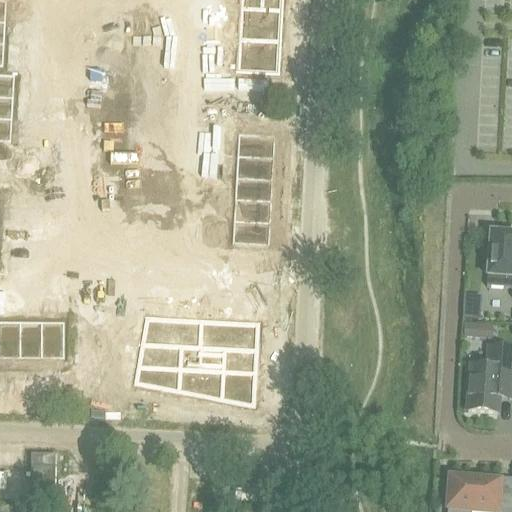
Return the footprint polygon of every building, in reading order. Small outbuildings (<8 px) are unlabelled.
[(234,0),(231,62),(237,62),(236,72),(279,74),(279,62),(280,49),(281,31),(282,18),(282,0),(234,0)] [(48,15),(36,17),(37,25),(49,23),(48,15)] [(49,23),(37,25),(38,32),(50,31),(49,23)] [(52,45),(39,47),(40,54),(53,52),(52,45)] [(0,74),(0,97),(13,98),(14,76),(0,74)] [(0,97),(0,119),(12,120),(24,120),(25,99),(13,98),(0,97)] [(0,119),(0,141),(11,142),(12,120),(0,119)] [(239,135),(238,157),(274,159),(275,137),(239,135)] [(238,157),(236,179),(273,181),(274,159),(238,157)] [(236,179),(235,200),(271,202),(273,181),(236,179)] [(235,200),(234,222),(270,224),(271,202),(235,200)] [(30,214),(29,221),(41,223),(43,216),(30,214)] [(234,222),(233,244),(269,246),(270,224),(234,222)] [(511,233),(496,232),(496,236),(491,236),(487,289),(511,290),(511,233)] [(25,240),(23,247),(36,250),(37,242),(25,240)] [(23,247),(22,255),(34,257),(36,250),(23,247)] [(135,382),(135,385),(158,389),(179,393),(203,398),(231,403),(254,408),(255,408),(255,405),(256,382),(258,350),(259,327),(259,324),(146,318),(146,321),(142,343),(139,359),(135,382)] [(0,322),(0,359),(20,359),(20,323),(0,322)] [(20,323),(20,359),(22,359),(41,359),(42,323),(20,323)] [(42,323),(41,359),(64,360),(64,323),(42,323)] [(464,326),(463,339),(475,340),(476,327),(464,326)] [(510,401),(511,390),(511,380),(511,351),(490,350),(488,370),(471,369),(470,384),(467,387),(466,395),(469,398),(468,413),(497,415),(498,400),(510,401)] [(511,511),(511,500),(499,499),(500,485),(450,481),(447,511),(511,511)] [(257,505),(258,494),(244,493),(236,492),(235,504),(257,505)]
